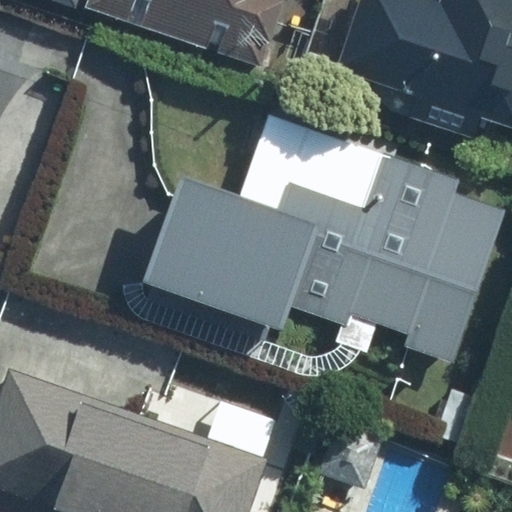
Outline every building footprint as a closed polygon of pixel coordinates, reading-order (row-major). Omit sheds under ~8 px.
[(87,0),(41,0),(83,13),(87,0)] [(87,0),(83,13),(267,71),(289,0),(87,0)] [(511,0),(352,0),(351,5),(333,0),(330,0),(320,34),(340,40),(333,62),(395,82),(386,110),(473,137),(478,122),(511,132),(511,0)] [(457,173),(382,148),(362,208),(291,184),(281,211),(174,175),(127,316),(350,391),(372,325),(402,336),(397,351),(452,369),(506,209),(451,191),(457,173)] [(250,511),(269,459),(3,363),(0,371),(0,486),(69,511),(250,511)] [(376,434),(327,423),(315,478),(364,489),(376,434)]
